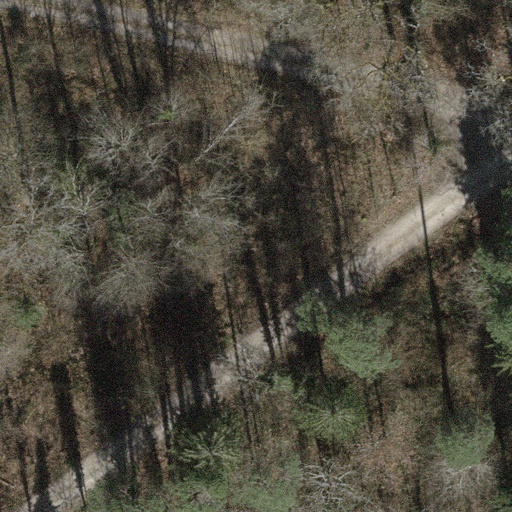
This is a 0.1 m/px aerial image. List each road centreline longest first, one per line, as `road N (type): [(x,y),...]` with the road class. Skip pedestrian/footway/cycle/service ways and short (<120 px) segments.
road 1 (track): [(34,511),(451,188),(511,162)]
road 2 (track): [(2,0),(472,97),(511,112)]
